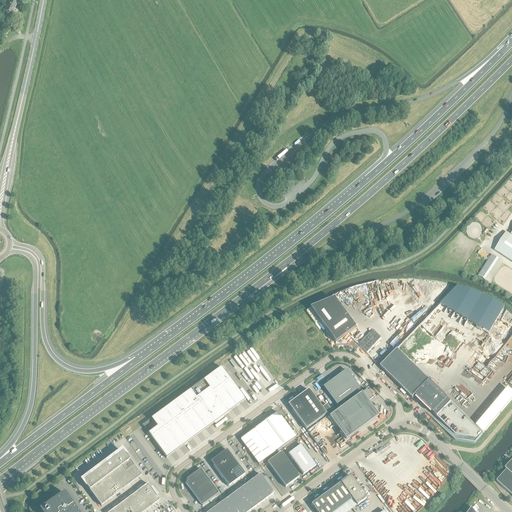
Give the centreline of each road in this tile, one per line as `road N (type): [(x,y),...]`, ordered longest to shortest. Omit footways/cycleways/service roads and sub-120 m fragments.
road 1 (trunk): [(244,295),(378,185),(511,59)]
road 2 (unclassified): [(185,511),(171,486),(178,469),(332,356),(360,364),(397,402),(400,423)]
road 3 (trunk): [(10,471),(244,295)]
road 4 (trunk): [(355,187),(152,347)]
road 5 (trunk): [(152,347),(101,369),(61,363),(42,333),(42,257),(10,241)]
road 6 (trunk): [(8,250),(29,254),(35,264),(34,356),(26,415),(0,453)]
road 7 (tertiary): [(0,205),(43,0)]
road 8 (trunk): [(507,46),(355,187)]
road 9 (trunk): [(152,347),(0,463)]
road 10 (unclassified): [(276,511),(400,423)]
